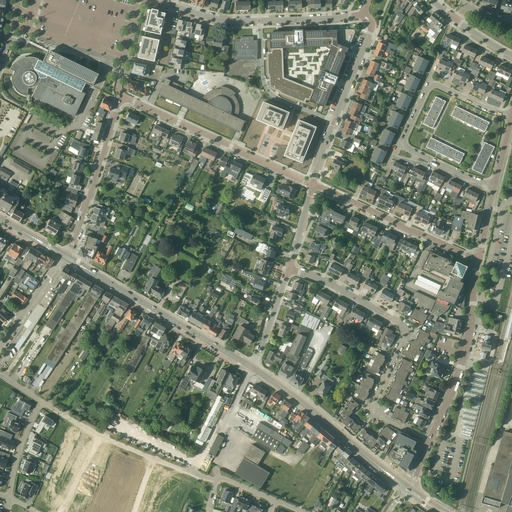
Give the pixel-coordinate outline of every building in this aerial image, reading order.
[(212,0),(211,6),(218,8),(220,1),(216,0),(212,0)] [(226,0),(226,1),(223,1),(221,9),(228,11),(230,2),(230,0),(226,0)] [(244,10),(244,2),(240,2),(239,0),(232,0),(232,2),(233,3),(236,3),(236,10),(244,10)] [(276,9),(276,2),(275,0),(268,0),(269,9),(276,9)] [(280,0),(281,2),(276,2),(276,9),(284,9),(283,1),(286,1),(286,0),(280,0)] [(286,0),(286,1),(289,1),(289,9),(296,9),(295,0),(286,0)] [(295,0),(296,9),(302,8),(302,1),(305,1),(304,0),(295,0)] [(404,0),(402,3),(399,8),(398,10),(395,14),(399,17),(397,21),(400,23),(405,15),(402,14),(403,12),(402,11),(404,8),(404,9),(408,1),(410,3),(413,0),(404,0)] [(491,0),(488,7),(492,9),(493,7),(496,8),(498,2),(498,0),(491,0)] [(509,0),(506,0),(506,2),(502,1),(501,9),(504,9),(504,12),(507,12),(509,4),(509,0)] [(426,9),(420,2),(414,8),(409,16),(413,18),(417,11),(419,14),(416,19),(419,21),(422,16),(421,14),(426,9)] [(152,10),(150,9),(145,31),(161,35),(166,13),(159,12),(159,10),(153,9),(152,10)] [(429,18),(432,21),(432,20),(435,23),(438,20),(438,21),(441,17),(435,12),(429,18)] [(446,21),(441,17),(438,21),(438,20),(435,23),(432,20),(432,21),(427,26),(436,33),(446,21)] [(407,21),(403,19),(398,28),(402,30),(407,21)] [(183,21),(178,20),(176,30),(185,32),(187,26),(182,25),(183,21)] [(193,23),(188,22),(187,26),(185,32),(194,34),(196,28),(192,27),(193,23)] [(202,25),(197,24),(196,28),(194,34),(204,37),(205,30),(201,29),(202,25)] [(268,39),(268,42),(271,42),(271,52),(269,52),(267,52),(267,60),(267,76),(269,76),(269,88),(279,92),(279,93),(298,101),(305,104),(306,101),(306,100),(316,104),(315,106),(318,107),(319,105),(320,105),(325,107),(328,100),(334,86),(335,86),(339,77),(337,76),(338,76),(343,62),(346,55),(345,54),(346,52),(347,53),(355,33),(355,32),(355,31),(355,30),(354,30),(353,30),(353,29),(352,29),(329,30),(329,31),(327,31),(327,30),(319,30),(304,31),(304,30),(294,30),(294,31),(293,31),(278,32),(270,32),(270,38),(271,39),(268,39)] [(449,49),(451,44),(455,37),(449,34),(447,37),(445,35),(439,48),(442,50),(444,44),(448,46),(447,48),(449,49)] [(160,40),(144,36),(139,58),(155,61),(160,40)] [(214,39),(206,39),(206,43),(213,43),(213,46),(222,47),(221,51),(224,51),(224,52),(228,53),(229,46),(225,46),(227,37),(222,36),(222,39),(217,39),(214,38),(214,39)] [(234,56),(234,60),(258,60),(258,48),(257,48),(257,41),(254,41),(254,36),(241,37),(241,39),(235,39),(235,53),(236,53),(236,56),(234,56)] [(461,39),(455,37),(451,44),(457,47),(461,39)] [(187,41),(176,39),(175,44),(179,45),(178,49),(185,51),(187,41)] [(377,49),(388,53),(392,55),(393,52),(388,50),(389,47),(388,46),(386,45),(382,43),(379,42),(377,49)] [(468,55),(472,48),(466,45),(462,52),(468,55)] [(178,49),(174,48),(173,53),(177,54),(176,58),(183,60),(185,51),(178,49)] [(478,50),(472,48),(468,55),(474,58),(478,50)] [(388,53),(377,49),(374,55),(384,59),(386,55),(387,56),(388,53)] [(81,92),(81,91),(85,83),(92,86),(98,74),(95,73),(94,73),(91,71),(87,70),(87,69),(83,68),(84,67),(83,68),(80,66),(80,65),(80,66),(76,64),(72,62),(69,60),(48,50),(42,62),(38,60),(39,59),(37,58),(36,58),(35,58),(34,58),(34,57),(33,57),(31,57),(29,57),(28,57),(26,57),(24,57),(23,58),(22,58),(21,59),(21,58),(19,59),(18,60),(17,61),(16,61),(15,62),(14,63),(13,63),(13,64),(12,65),(12,66),(11,66),(12,66),(11,67),(10,68),(10,69),(12,70),(14,71),(13,73),(13,74),(12,76),(11,75),(11,76),(12,77),(11,78),(11,79),(12,81),(11,81),(12,82),(12,84),(13,84),(13,86),(14,87),(15,89),(16,90),(17,91),(19,92),(19,93),(21,94),(22,94),(24,95),(26,95),(26,96),(27,96),(28,91),(30,91),(30,92),(31,91),(34,92),(32,96),(34,97),(36,98),(38,99),(39,99),(39,100),(40,100),(41,100),(41,101),(43,102),(44,102),(46,103),(47,104),(48,104),(50,105),(51,105),(51,106),(51,105),(52,106),(53,106),(55,107),(56,108),(57,108),(58,109),(58,108),(58,109),(59,109),(60,109),(60,110),(61,110),(62,111),(63,111),(65,112),(66,112),(66,113),(68,114),(70,114),(70,115),(71,115),(74,117),(75,115),(76,113),(76,112),(77,110),(77,109),(78,109),(78,108),(78,107),(79,106),(79,105),(80,105),(80,103),(81,103),(81,101),(82,101),(81,101),(82,99),(83,98),(83,97),(84,95),(85,93),(82,92),(81,92)] [(444,69),(447,62),(448,60),(442,57),(445,51),(442,50),(437,59),(441,60),(438,66),(444,69)] [(416,63),(421,65),(426,68),(429,61),(419,56),(416,63)] [(485,66),(488,59),(482,56),(479,64),(485,66)] [(176,58),(172,57),(171,62),(175,63),(174,69),(181,69),(183,60),(176,58)] [(494,62),(488,59),(485,66),(491,69),(494,62)] [(369,67),(376,70),(378,71),(380,67),(385,69),(390,71),(392,66),(381,61),(380,64),(372,61),(369,67)] [(447,62),(444,69),(450,72),(453,65),(447,62)] [(147,66),(135,63),(134,66),(133,69),(133,73),(145,76),(145,75),(149,76),(151,67),(147,66)] [(423,74),(426,68),(421,65),(416,63),(413,70),(423,74)] [(503,75),(506,68),(500,65),(497,72),(503,75)] [(375,74),(376,70),(369,67),(366,74),(375,77),(374,80),(375,80),(382,83),(383,79),(380,78),(381,76),(375,74)] [(511,70),(506,68),(503,75),(509,78),(511,71),(511,70)] [(455,77),(461,80),(464,73),(458,70),(455,77)] [(467,83),(470,76),(464,73),(461,80),(467,83)] [(408,81),(413,84),(417,86),(421,79),(411,75),(408,81)] [(159,94),(180,104),(241,132),(246,121),(238,117),(238,116),(239,111),(239,108),(238,102),(237,99),(234,95),(236,93),(233,91),(229,88),(225,87),(223,87),(221,86),(221,89),(216,89),(212,90),(208,93),(205,95),(202,99),(201,100),(177,89),(179,84),(166,78),(159,94)] [(483,80),(477,78),(476,78),(471,88),(478,91),(481,84),(483,80)] [(372,90),(374,84),(374,83),(364,79),(361,86),(372,90)] [(138,83),(131,81),(130,81),(128,86),(128,87),(128,88),(129,88),(129,89),(130,89),(147,97),(150,90),(146,88),(145,91),(138,88),(139,87),(137,87),(138,83)] [(414,92),(417,86),(413,84),(408,81),(405,88),(414,92)] [(487,87),(481,84),(478,91),(484,94),(487,87)] [(372,90),(361,86),(359,92),(362,93),(360,98),(368,101),(373,90),(372,90)] [(496,100),(499,92),(493,90),(490,97),(496,100)] [(502,102),(505,95),(499,92),(496,100),(502,102)] [(399,99),(404,102),(409,104),(412,97),(402,93),(399,99)] [(446,101),(436,97),(433,103),(443,108),(446,101)] [(97,116),(102,118),(105,112),(103,111),(104,109),(110,111),(112,105),(112,104),(111,104),(110,103),(111,103),(111,102),(110,102),(103,99),(97,112),(99,113),(97,116)] [(396,106),(401,108),(406,111),(409,104),(404,102),(399,99),(396,106)] [(264,102),(257,119),(282,130),(289,113),(264,102)] [(352,108),(364,113),(367,106),(355,102),(352,108)] [(443,108),(433,103),(430,110),(440,115),(443,108)] [(451,116),(458,119),(463,109),(456,106),(451,116)] [(362,119),(364,113),(352,108),(350,114),(353,116),(352,119),(360,122),(362,123),(363,119),(362,119)] [(458,119),(465,122),(469,113),(463,109),(458,119)] [(440,115),(430,110),(427,117),(436,122),(440,115)] [(391,118),(396,120),(401,122),(404,116),(394,111),(391,118)] [(136,125),(139,117),(135,116),(129,113),(126,120),(136,125)] [(465,122),(471,126),(476,116),(469,113),(465,122)] [(88,126),(87,129),(103,134),(105,125),(101,123),(102,118),(97,116),(94,123),(95,123),(94,125),(96,126),(95,128),(88,126)] [(471,126),(478,129),(483,119),(476,116),(471,126)] [(436,122),(427,117),(423,124),(433,128),(436,122)] [(398,129),(401,122),(396,120),(391,118),(388,124),(398,129)] [(345,126),(352,129),(357,131),(360,122),(352,119),(351,121),(347,120),(345,126)] [(483,119),(478,129),(485,132),(490,122),(483,119)] [(299,120),(285,155),(302,162),(316,127),(299,120)] [(158,140),(159,137),(163,128),(156,125),(153,132),(157,134),(157,133),(159,134),(158,137),(157,136),(155,139),(158,140)] [(350,133),(352,129),(345,126),(342,133),(351,136),(350,140),(354,141),(360,144),(361,140),(354,138),(355,135),(350,133)] [(159,137),(158,140),(159,141),(160,141),(161,138),(160,138),(161,135),(163,136),(163,137),(167,139),(170,132),(163,128),(159,137)] [(100,141),(103,134),(87,129),(83,138),(88,140),(90,135),(89,134),(90,133),(93,134),(92,138),(100,141)] [(382,136),(387,138),(392,140),(395,134),(385,129),(382,136)] [(74,137),(79,139),(83,132),(78,130),(74,137)] [(135,138),(136,135),(129,132),(128,135),(122,133),(121,136),(120,136),(119,139),(120,139),(119,140),(127,143),(128,138),(132,140),(133,137),(135,138)] [(177,137),(173,135),(169,144),(178,148),(177,151),(180,152),(184,144),(181,143),(183,138),(178,135),(177,137)] [(379,142),(384,145),(389,147),(392,140),(387,138),(382,136),(379,142)] [(426,147),(433,150),(438,141),(431,137),(426,147)] [(190,151),(188,154),(195,157),(198,150),(195,149),(197,144),(189,140),(185,149),(190,151)] [(360,144),(354,141),(353,144),(343,140),(342,143),(341,143),(340,146),(341,146),(340,146),(348,150),(352,151),(354,146),(358,148),(360,144)] [(88,150),(83,148),(84,143),(80,142),(78,141),(74,148),(80,152),(79,155),(86,157),(88,150)] [(433,150),(440,154),(445,144),(438,141),(433,150)] [(485,142),(482,149),(492,154),(495,147),(485,142)] [(440,154),(446,157),(451,147),(445,144),(440,154)] [(132,149),(128,147),(126,146),(124,151),(117,148),(114,157),(123,160),(125,153),(131,155),(131,154),(132,149)] [(374,154),(379,156),(384,158),(387,152),(377,147),(374,154)] [(446,157),(453,160),(458,151),(451,147),(446,157)] [(206,161),(208,158),(211,151),(205,148),(201,155),(202,155),(199,161),(201,163),(202,160),(206,161)] [(482,149),(478,156),(488,160),(492,154),(482,149)] [(217,153),(211,151),(208,158),(211,159),(207,166),(210,167),(213,160),(214,160),(217,153)] [(458,151),(453,160),(460,163),(465,154),(458,151)] [(371,160),(376,163),(381,165),(384,158),(379,156),(374,154),(371,160)] [(229,159),(223,156),(219,164),(218,167),(220,169),(222,165),(225,167),(229,159)] [(478,156),(475,162),(485,167),(488,160),(478,156)] [(68,168),(72,169),(81,172),(84,165),(81,164),(82,161),(69,157),(72,158),(70,163),(68,168)] [(342,158),(340,162),(335,160),(332,166),(335,167),(334,167),(335,168),(334,170),(338,172),(340,166),(344,168),(344,167),(347,160),(342,158)] [(243,165),(234,161),(230,169),(239,173),(243,165)] [(390,165),(386,174),(384,176),(387,178),(392,169),(397,172),(401,165),(395,162),(393,166),(390,164),(390,165)] [(485,167),(475,162),(472,169),(482,174),(485,167)] [(196,167),(192,164),(188,171),(193,173),(196,167)] [(125,177),(127,169),(116,165),(115,169),(110,168),(108,176),(109,177),(110,177),(112,178),(111,181),(116,183),(118,175),(125,177)] [(407,167),(401,165),(397,172),(396,175),(401,178),(399,183),(402,184),(407,174),(404,173),(407,167)] [(407,174),(402,184),(405,186),(409,178),(411,179),(411,178),(415,180),(420,170),(414,167),(410,174),(410,175),(407,174)] [(71,178),(69,183),(69,184),(72,185),(73,184),(77,185),(79,185),(80,182),(78,181),(80,177),(74,175),(74,172),(69,170),(67,176),(71,178)] [(420,170),(415,180),(421,183),(417,191),(419,192),(425,181),(422,180),(426,173),(420,170)] [(428,181),(434,184),(439,174),(433,172),(428,181)] [(258,185),(256,188),(261,190),(263,186),(262,186),(264,183),(265,183),(267,179),(263,178),(255,174),(254,176),(253,176),(247,173),(241,184),(245,186),(248,180),(258,185)] [(439,174),(434,184),(434,185),(440,188),(445,177),(439,174)] [(367,197),(370,189),(367,187),(369,182),(364,180),(361,186),(363,188),(360,194),(367,197)] [(453,190),(456,183),(450,180),(447,187),(453,190)] [(425,181),(419,192),(423,194),(428,183),(425,181)] [(456,183),(453,190),(450,196),(455,199),(452,205),(455,207),(456,205),(459,199),(456,197),(462,186),(456,183)] [(66,198),(76,201),(78,195),(75,194),(76,193),(77,193),(78,190),(64,185),(62,190),(67,191),(68,192),(66,198)] [(280,185),(277,192),(293,199),(297,189),(292,187),(291,188),(284,185),(284,187),(280,185)] [(374,190),(370,189),(367,197),(373,200),(376,194),(378,195),(382,188),(376,185),(374,190)] [(0,208),(7,213),(8,212),(11,214),(16,206),(18,202),(20,198),(15,196),(14,198),(6,193),(7,191),(3,189),(1,188),(0,190),(0,189),(0,208)] [(266,202),(271,191),(265,188),(260,199),(266,202)] [(382,188),(378,195),(381,196),(378,202),(385,205),(388,197),(385,195),(387,191),(385,190),(382,188)] [(469,201),(473,192),(467,189),(463,198),(469,201)] [(473,192),(469,201),(468,202),(474,205),(471,210),(475,211),(478,204),(475,203),(479,195),(473,192)] [(388,197),(385,205),(391,208),(394,202),(397,203),(400,196),(394,194),(392,199),(388,197)] [(400,196),(397,203),(399,205),(396,211),(403,214),(406,206),(408,202),(404,201),(405,199),(400,196)] [(74,207),(76,201),(66,198),(64,204),(59,202),(57,206),(71,213),(71,212),(71,211),(72,208),(71,208),(72,206),(74,207)] [(276,202),(280,203),(279,205),(275,215),(282,217),(283,214),(284,215),(285,215),(286,215),(288,216),(290,209),(282,206),(282,204),(283,204),(284,200),(278,198),(276,202)] [(16,206),(11,214),(10,217),(19,222),(24,214),(20,212),(22,209),(23,209),(25,205),(18,202),(16,206)] [(406,206),(403,214),(409,217),(412,210),(415,212),(418,205),(412,202),(410,207),(406,206)] [(93,213),(92,214),(102,217),(102,216),(103,213),(108,214),(110,208),(98,204),(98,205),(97,208),(95,207),(94,208),(95,208),(93,213)] [(418,205),(415,212),(417,213),(414,219),(421,222),(424,214),(421,212),(423,207),(418,205)] [(424,214),(421,222),(427,225),(430,219),(433,220),(437,210),(432,207),(430,211),(428,215),(424,214)] [(330,220),(331,220),(332,217),(343,222),(345,217),(333,211),(330,209),(327,208),(326,208),(325,211),(324,210),(324,211),(324,212),(322,216),(330,220)] [(61,219),(60,221),(58,224),(60,225),(60,226),(67,230),(74,218),(62,211),(58,218),(61,219)] [(481,216),(475,214),(463,211),(462,217),(455,215),(451,230),(460,232),(464,218),(469,219),(467,227),(471,228),(478,230),(479,225),(480,221),(481,216)] [(33,213),(28,223),(35,227),(40,216),(33,213)] [(102,217),(92,214),(93,214),(91,220),(90,220),(93,221),(92,224),(100,227),(103,228),(105,222),(101,221),(102,217)] [(329,223),(331,220),(330,220),(322,216),(319,223),(320,224),(319,226),(318,225),(315,233),(317,234),(317,235),(318,235),(323,237),(327,229),(325,229),(328,222),(329,223)] [(349,224),(347,228),(348,228),(353,230),(354,231),(352,234),(356,235),(357,233),(359,230),(360,226),(357,224),(359,220),(353,216),(349,224)] [(60,221),(53,217),(51,220),(50,219),(44,229),(54,235),(56,232),(59,233),(60,230),(58,229),(60,226),(60,225),(58,224),(60,221)] [(277,227),(278,224),(279,220),(270,217),(269,221),(274,223),(271,233),(270,237),(275,239),(277,235),(281,236),(283,229),(277,227)] [(442,223),(439,221),(437,224),(434,230),(443,234),(446,228),(441,226),(442,223)] [(366,237),(368,233),(371,225),(365,222),(363,227),(360,226),(359,230),(357,233),(359,234),(366,237)] [(370,241),(375,243),(377,237),(375,236),(378,228),(371,225),(368,233),(373,235),(370,241)] [(251,240),(253,236),(244,231),(241,235),(251,240)] [(383,239),(387,241),(391,234),(385,231),(382,237),(378,235),(377,237),(375,243),(380,245),(383,239)] [(391,234),(387,241),(386,245),(391,247),(390,249),(393,251),(397,242),(395,241),(397,237),(391,234)] [(77,254),(81,256),(83,257),(84,257),(90,260),(91,260),(96,251),(95,251),(97,246),(95,246),(97,239),(96,238),(85,235),(84,240),(83,240),(84,240),(82,245),(83,245),(82,249),(80,248),(77,254)] [(397,246),(407,251),(411,244),(410,243),(411,242),(408,241),(408,242),(401,239),(397,246)] [(264,242),(259,252),(266,256),(273,258),(276,251),(273,250),(274,248),(264,242)] [(322,249),(324,250),(326,247),(326,245),(321,243),(320,245),(312,242),(311,245),(310,245),(309,249),(312,250),(313,251),(313,250),(317,252),(317,253),(318,253),(320,254),(322,249)] [(9,261),(9,260),(11,261),(13,258),(15,259),(18,255),(20,256),(24,250),(21,248),(22,248),(21,246),(19,245),(18,246),(14,244),(12,247),(10,246),(6,251),(8,252),(7,254),(5,258),(9,261)] [(411,244),(407,251),(407,253),(413,256),(412,259),(416,260),(420,251),(417,249),(418,247),(411,244)] [(103,264),(107,256),(112,247),(109,246),(107,251),(104,250),(102,253),(98,252),(94,260),(98,262),(100,263),(101,263),(101,264),(102,264),(103,264)] [(354,246),(351,252),(356,254),(359,248),(354,246)] [(32,256),(35,250),(31,247),(21,264),(23,265),(22,266),(23,266),(26,262),(27,263),(31,256),(32,256)] [(127,250),(123,248),(122,249),(119,247),(115,254),(119,256),(118,258),(122,260),(123,258),(126,260),(129,253),(126,251),(127,250)] [(453,259),(431,248),(421,269),(445,280),(435,301),(416,291),(413,296),(416,297),(419,299),(417,303),(431,310),(430,311),(439,316),(441,315),(443,314),(444,312),(446,311),(448,309),(449,308),(450,306),(455,308),(456,306),(461,308),(462,308),(463,308),(464,307),(464,306),(465,296),(461,294),(464,288),(465,284),(466,284),(466,283),(465,283),(460,281),(462,277),(463,277),(466,271),(465,271),(463,265),(463,264),(457,261),(456,263),(452,261),(453,259)] [(26,262),(23,266),(23,267),(27,270),(32,261),(34,262),(35,261),(40,253),(35,250),(32,256),(31,256),(27,263),(26,262)] [(130,252),(129,253),(126,260),(121,269),(129,273),(138,257),(135,255),(132,254),(130,252)] [(35,261),(34,262),(33,264),(32,264),(29,270),(32,271),(36,264),(35,264),(36,262),(42,265),(47,257),(40,253),(35,261)] [(310,255),(307,254),(307,255),(305,260),(305,261),(312,263),(312,265),(315,266),(318,258),(323,260),(324,257),(318,255),(317,256),(311,253),(310,255)] [(328,270),(334,273),(340,263),(337,261),(333,259),(335,255),(332,253),(328,261),(332,263),(328,270)] [(47,257),(42,265),(48,269),(53,261),(47,257)] [(255,271),(258,272),(267,275),(269,268),(270,268),(272,263),(262,259),(259,265),(257,265),(255,266),(254,269),(255,271)] [(340,263),(334,273),(340,276),(345,268),(347,269),(350,264),(348,262),(346,264),(345,263),(344,265),(340,263)] [(20,269),(15,266),(9,275),(13,278),(20,269)] [(64,267),(51,286),(23,325),(27,328),(31,331),(61,287),(61,286),(71,271),(64,267)] [(150,294),(150,293),(155,285),(157,282),(156,282),(161,274),(162,274),(164,271),(157,267),(153,273),(149,271),(146,276),(150,278),(143,290),(144,291),(144,292),(146,293),(147,292),(150,294)] [(369,290),(372,283),(374,279),(371,278),(370,278),(369,276),(372,270),(370,268),(365,277),(367,279),(363,287),(369,290)] [(13,281),(19,285),(27,273),(22,270),(18,276),(17,275),(13,281)] [(264,283),(265,282),(263,282),(259,281),(260,280),(256,279),(257,275),(243,270),(242,274),(253,278),(251,284),(253,285),(252,286),(263,290),(264,288),(265,288),(266,287),(265,286),(266,284),(264,283)] [(71,271),(61,286),(64,289),(66,287),(65,286),(69,280),(73,282),(77,275),(71,271)] [(351,282),(355,276),(349,272),(345,279),(351,282)] [(34,278),(27,273),(19,285),(26,290),(28,287),(34,278)] [(379,284),(382,286),(387,276),(384,274),(379,284)] [(78,275),(74,283),(45,325),(53,330),(57,323),(59,320),(70,305),(73,300),(77,294),(86,280),(78,275)] [(360,279),(355,276),(351,282),(357,286),(360,279)] [(387,276),(382,286),(384,287),(386,284),(390,277),(387,276)] [(39,282),(34,278),(28,287),(33,290),(39,282)] [(237,282),(231,279),(228,284),(234,288),(236,285),(237,282)] [(77,294),(73,300),(76,301),(78,297),(80,298),(85,289),(87,290),(92,283),(86,280),(77,294)] [(291,292),(297,295),(301,297),(302,297),(305,290),(303,289),(306,284),(301,282),(300,282),(301,282),(300,284),(295,281),(295,282),(293,288),(293,287),(292,288),(293,288),(291,292)] [(374,293),(378,286),(372,283),(369,290),(374,293)] [(388,285),(386,284),(384,287),(380,296),(385,299),(389,292),(391,289),(387,287),(388,285)] [(103,290),(94,285),(89,293),(91,294),(89,297),(87,295),(79,307),(46,358),(55,365),(101,294),(103,290)] [(164,290),(155,285),(150,293),(159,299),(164,290)] [(260,297),(253,294),(254,292),(247,288),(246,292),(250,293),(247,299),(251,301),(250,301),(255,303),(258,304),(260,297)] [(389,292),(385,299),(391,302),(393,299),(396,301),(399,295),(401,290),(402,289),(401,289),(399,288),(399,289),(395,296),(389,292)] [(215,289),(212,295),(218,299),(221,293),(215,289)] [(23,305),(27,299),(15,291),(11,297),(23,305)] [(320,291),(316,298),(321,301),(325,294),(320,291)] [(112,295),(106,292),(102,299),(105,302),(104,304),(103,303),(97,313),(95,312),(91,319),(96,322),(100,315),(101,315),(112,295)] [(299,302),(301,297),(297,295),(291,292),(289,292),(287,298),(293,300),(291,303),(302,308),(304,304),(299,302)] [(325,294),(321,301),(320,304),(325,307),(323,311),(326,312),(329,307),(327,305),(331,297),(325,294),(326,294),(325,294)] [(107,317),(110,319),(115,312),(121,301),(114,296),(109,305),(111,306),(109,309),(113,311),(112,313),(111,312),(107,317)] [(333,306),(339,309),(343,301),(337,299),(338,298),(337,298),(333,306)] [(194,312),(195,309),(200,300),(197,299),(193,305),(190,303),(187,309),(182,306),(177,313),(181,315),(186,318),(190,311),(191,310),(194,312)] [(235,307),(233,311),(223,329),(218,337),(224,341),(229,332),(232,326),(231,326),(233,323),(235,320),(233,319),(235,316),(238,309),(243,301),(240,299),(235,307)] [(115,312),(110,319),(104,331),(108,334),(116,322),(118,323),(121,317),(128,304),(121,301),(115,312)] [(343,301),(339,309),(342,310),(339,315),(342,317),(341,319),(343,321),(347,315),(344,313),(349,305),(349,304),(348,305),(343,302),(343,301)] [(401,312),(406,304),(400,301),(397,308),(399,309),(398,310),(401,312)] [(406,304),(401,312),(405,314),(405,313),(407,314),(411,307),(408,306),(410,303),(407,302),(406,304)] [(196,310),(195,309),(194,312),(189,320),(195,324),(204,307),(202,306),(199,311),(198,311),(196,309),(196,310)] [(209,315),(206,319),(202,327),(207,331),(209,327),(210,326),(213,320),(210,319),(214,313),(215,314),(217,311),(216,311),(218,308),(215,306),(213,309),(212,308),(209,315)] [(0,319),(3,322),(8,317),(6,316),(8,313),(1,307),(0,307),(0,319)] [(209,315),(205,313),(207,309),(204,307),(195,324),(202,327),(206,319),(209,315)] [(353,317),(356,318),(360,311),(360,310),(359,311),(354,308),(354,307),(350,314),(348,312),(347,315),(343,321),(346,322),(347,320),(351,321),(353,317)] [(412,318),(416,321),(423,309),(421,308),(419,311),(415,308),(409,318),(412,319),(412,318)] [(132,321),(134,320),(135,319),(135,317),(133,316),(135,313),(134,313),(135,312),(133,311),(132,311),(129,309),(121,322),(117,330),(120,332),(128,319),(131,321),(131,320),(132,321)] [(425,310),(423,309),(416,321),(420,323),(420,324),(422,325),(428,315),(423,313),(425,310)] [(278,373),(287,379),(292,370),(292,371),(295,366),(300,357),(298,356),(311,328),(315,330),(321,318),(319,318),(306,311),(297,333),(292,343),(290,347),(288,351),(289,351),(285,362),(283,365),(282,366),(278,373)] [(296,317),(297,314),(288,311),(285,321),(292,323),(295,316),(296,317)] [(360,311),(356,318),(362,321),(366,314),(365,314),(360,311)] [(142,321),(137,329),(141,332),(142,332),(146,325),(149,327),(153,319),(145,315),(142,321)] [(218,331),(220,327),(219,327),(222,321),(220,320),(221,317),(218,315),(211,327),(210,326),(209,327),(207,331),(216,336),(219,332),(218,331)] [(240,317),(238,319),(236,323),(241,326),(240,327),(239,327),(238,328),(239,329),(234,337),(237,340),(238,339),(245,342),(250,344),(253,338),(254,336),(251,334),(252,332),(245,328),(249,322),(240,317)] [(373,327),(376,320),(377,320),(376,320),(371,317),(367,324),(373,327)] [(451,333),(459,335),(462,320),(459,320),(459,319),(458,320),(454,319),(447,317),(444,323),(443,326),(446,326),(444,331),(451,333)] [(137,329),(142,321),(138,319),(137,320),(134,326),(133,327),(136,329),(137,329)] [(382,323),(376,320),(373,327),(379,331),(375,338),(378,339),(382,331),(379,329),(382,323)] [(154,333),(156,334),(158,330),(158,329),(161,324),(156,321),(150,330),(154,333)] [(444,333),(444,331),(446,326),(443,326),(444,323),(436,321),(430,332),(435,334),(436,331),(444,333)] [(150,339),(152,340),(157,343),(162,334),(166,327),(161,324),(158,329),(158,330),(156,334),(154,333),(150,339)] [(290,324),(289,327),(281,324),(280,328),(281,328),(279,335),(286,338),(288,330),(292,332),(293,328),(297,330),(299,327),(290,324)] [(59,338),(61,334),(65,329),(62,327),(59,333),(56,337),(59,338)] [(19,349),(31,331),(27,328),(15,347),(19,349)] [(390,330),(386,328),(380,341),(384,343),(385,341),(391,344),(395,336),(389,333),(390,330)] [(419,332),(417,336),(430,342),(430,340),(428,338),(430,334),(419,329),(418,331),(419,332)] [(162,334),(157,343),(161,345),(161,346),(162,347),(159,352),(163,354),(167,348),(168,346),(168,345),(171,340),(169,338),(170,337),(169,336),(168,335),(167,335),(165,334),(165,335),(162,334)] [(145,335),(139,344),(144,347),(145,348),(147,345),(147,344),(146,344),(150,338),(150,337),(145,335)] [(490,350),(490,348),(491,345),(488,345),(489,342),(490,336),(486,335),(484,341),(484,344),(483,343),(482,347),(482,348),(482,349),(482,352),(480,357),(485,358),(486,353),(487,353),(487,350),(490,350)] [(430,342),(417,336),(415,340),(414,340),(413,342),(421,346),(423,347),(426,342),(429,344),(430,342)] [(413,342),(411,341),(410,343),(411,343),(409,348),(421,353),(422,351),(419,350),(421,346),(413,342)] [(168,359),(167,360),(165,359),(162,364),(168,368),(175,355),(178,357),(184,346),(183,346),(183,345),(182,345),(181,345),(180,344),(181,344),(177,342),(175,346),(168,359)] [(288,351),(290,347),(287,345),(286,346),(283,354),(278,351),(277,354),(270,351),(267,357),(268,358),(266,362),(273,366),(275,361),(280,363),(280,364),(280,363),(283,365),(285,362),(289,351),(288,351)] [(341,345),(337,352),(343,355),(347,348),(341,345)] [(184,346),(178,357),(182,359),(178,365),(182,367),(189,354),(191,349),(185,346),(184,346),(184,347),(184,346)] [(84,360),(89,352),(84,348),(79,357),(84,360)] [(420,355),(421,353),(409,348),(407,352),(405,351),(404,354),(415,359),(417,354),(420,355)] [(302,367),(305,369),(313,353),(307,350),(300,365),(302,366),(302,367)] [(141,355),(139,354),(135,351),(125,368),(131,372),(141,355)] [(375,351),(372,357),(384,362),(385,359),(384,358),(385,356),(375,351)] [(382,366),(384,362),(372,357),(371,359),(374,361),(373,364),(380,367),(381,365),(382,366)] [(402,361),(400,365),(412,371),(413,369),(410,368),(413,363),(402,358),(401,361),(402,361)] [(433,375),(433,378),(435,378),(437,377),(441,378),(442,377),(444,377),(444,375),(443,374),(443,372),(444,369),(443,368),(444,366),(433,362),(431,367),(434,368),(432,374),(433,374),(433,375)] [(325,364),(321,370),(317,377),(320,379),(321,379),(324,381),(322,384),(318,391),(321,393),(320,394),(324,397),(327,392),(327,393),(329,392),(330,391),(330,389),(329,389),(334,381),(324,374),(328,367),(325,364)] [(379,369),(380,367),(373,364),(372,367),(369,365),(367,368),(370,369),(376,372),(379,373),(380,369),(379,369)] [(412,371),(400,365),(398,370),(397,369),(396,371),(406,376),(408,372),(411,373),(412,371)] [(198,387),(201,383),(199,382),(205,372),(205,371),(205,370),(202,368),(201,369),(197,367),(197,368),(194,367),(193,367),(191,366),(186,375),(178,389),(183,392),(184,391),(187,386),(186,385),(189,382),(198,387)] [(212,380),(208,388),(206,392),(204,397),(215,402),(218,395),(229,373),(225,371),(225,370),(224,370),(223,370),(222,370),(216,382),(212,380)] [(406,376),(396,371),(395,373),(396,374),(394,378),(395,379),(406,384),(407,382),(404,381),(406,376)] [(472,437),(485,374),(469,371),(462,408),(464,409),(462,420),(464,421),(461,435),(472,437)] [(233,387),(238,377),(230,373),(225,383),(223,387),(228,389),(226,392),(230,394),(233,387)] [(290,381),(299,386),(304,379),(301,377),(302,376),(300,375),(299,376),(295,373),(290,381)] [(26,375),(22,380),(27,383),(27,384),(30,380),(31,379),(26,375)] [(361,380),(369,383),(373,385),(374,382),(373,381),(374,379),(367,376),(366,379),(363,378),(361,380)] [(208,378),(204,385),(208,388),(212,380),(208,378)] [(392,382),(391,385),(401,389),(403,385),(406,386),(407,384),(406,384),(395,379),(393,383),(392,382)] [(373,385),(369,383),(361,380),(360,382),(363,384),(362,387),(369,390),(370,388),(371,389),(373,385)] [(251,391),(257,395),(261,388),(255,384),(251,391)] [(369,390),(362,387),(359,385),(356,391),(368,396),(369,393),(368,392),(369,390)] [(389,392),(401,397),(402,395),(399,394),(401,389),(391,385),(390,387),(391,387),(389,392)] [(439,392),(435,390),(426,386),(425,390),(427,391),(425,395),(436,400),(439,392)] [(261,388),(257,395),(263,398),(263,400),(266,402),(270,394),(267,392),(261,388)] [(366,399),(368,396),(356,391),(355,393),(358,394),(357,398),(364,401),(365,399),(366,399)] [(410,398),(412,399),(414,395),(415,394),(408,391),(406,396),(410,398)] [(268,402),(268,403),(269,405),(270,404),(273,401),(276,403),(281,397),(275,392),(270,399),(271,399),(268,402)] [(401,397),(389,392),(387,396),(386,395),(385,398),(395,402),(397,398),(400,399),(401,397)] [(203,425),(209,427),(212,429),(213,427),(218,418),(225,403),(227,404),(230,399),(225,396),(224,398),(218,395),(215,402),(203,425)] [(414,395),(412,399),(410,398),(409,399),(416,402),(432,409),(433,408),(434,406),(434,405),(435,403),(435,402),(427,398),(425,402),(420,400),(421,398),(418,397),(414,395)] [(351,402),(349,404),(357,410),(358,409),(357,407),(359,404),(352,399),(350,401),(351,402)] [(19,400),(16,405),(17,406),(13,413),(21,417),(25,410),(28,411),(31,406),(19,400)] [(287,411),(292,405),(286,401),(281,407),(282,407),(277,413),(280,415),(282,417),(278,423),(284,427),(288,421),(284,418),(289,412),(287,411)] [(357,410),(349,404),(347,406),(346,406),(344,408),(345,409),(351,414),(354,411),(355,412),(357,410)] [(427,409),(416,404),(415,407),(421,410),(419,414),(427,418),(428,417),(429,418),(430,415),(429,414),(430,412),(427,411),(427,409)] [(398,419),(404,407),(402,406),(400,409),(396,407),(391,417),(393,419),(394,417),(398,419)] [(404,407),(398,419),(402,422),(402,423),(404,424),(409,413),(404,411),(406,408),(405,408),(404,407)] [(351,414),(345,409),(341,413),(342,414),(340,417),(348,417),(351,414)] [(297,427),(306,415),(302,412),(301,411),(297,416),(292,413),(288,420),(297,427)] [(17,416),(8,412),(6,417),(8,418),(5,426),(12,429),(12,430),(11,430),(11,431),(17,433),(19,428),(19,427),(19,426),(20,424),(18,423),(16,422),(17,420),(15,420),(17,416)] [(306,415),(297,427),(295,430),(298,433),(304,426),(304,425),(310,418),(306,415)] [(43,417),(38,426),(42,429),(44,426),(49,429),(49,428),(52,430),(55,426),(51,424),(52,422),(43,417)] [(348,417),(340,417),(343,420),(342,422),(346,425),(351,419),(348,417)] [(423,419),(419,417),(416,424),(423,427),(424,426),(424,427),(425,424),(426,421),(422,419),(423,419)] [(310,418),(304,425),(304,426),(306,428),(304,430),(303,430),(300,433),(302,435),(300,438),(302,440),(305,436),(306,434),(307,433),(308,432),(315,422),(316,422),(310,418)] [(352,419),(351,419),(346,425),(346,426),(348,428),(349,427),(351,429),(358,421),(356,420),(355,421),(352,419)] [(358,421),(351,429),(353,431),(355,434),(361,427),(358,424),(359,423),(358,421)] [(315,422),(308,432),(307,433),(306,434),(309,436),(311,435),(312,436),(313,435),(320,426),(315,422)] [(190,451),(198,455),(204,441),(206,442),(212,429),(209,427),(203,425),(190,451)] [(320,426),(313,435),(312,436),(308,440),(311,443),(313,441),(324,429),(320,426)] [(384,427),(381,430),(391,439),(393,437),(392,436),(394,432),(387,426),(385,428),(384,427)] [(271,436),(263,431),(258,428),(253,436),(252,438),(273,451),(274,448),(276,449),(280,442),(271,436)] [(325,449),(329,445),(334,438),(324,429),(313,441),(311,443),(310,445),(313,447),(321,438),(323,440),(320,444),(325,449)] [(362,438),(364,439),(370,432),(368,430),(367,431),(364,429),(358,436),(361,438),(362,438)] [(378,436),(379,437),(385,442),(386,443),(389,439),(390,440),(391,439),(381,430),(378,434),(380,435),(378,436)] [(397,451),(413,459),(414,457),(415,455),(417,451),(414,450),(418,442),(419,440),(412,437),(405,433),(399,431),(394,441),(393,442),(393,443),(395,444),(396,444),(395,445),(399,447),(397,451)] [(501,502),(509,473),(511,462),(511,433),(504,431),(494,468),(492,468),(483,497),(501,502)] [(370,432),(364,439),(366,441),(365,442),(368,444),(369,443),(374,437),(371,435),(372,433),(370,432)] [(215,457),(224,437),(217,434),(208,453),(215,457)] [(0,436),(0,445),(1,446),(1,445),(5,447),(9,440),(0,436)] [(32,443),(28,451),(41,456),(43,453),(41,451),(43,447),(45,448),(47,444),(34,437),(32,443)] [(374,437),(369,443),(368,444),(373,447),(374,446),(377,448),(376,440),(374,437)] [(376,440),(377,448),(380,445),(382,446),(385,442),(379,437),(376,440)] [(334,438),(329,445),(330,446),(327,450),(324,456),(327,459),(331,452),(340,442),(334,438)] [(309,445),(306,443),(303,441),(297,450),(303,454),(304,452),(309,445)] [(252,444),(245,457),(258,465),(266,452),(252,444)] [(336,463),(338,460),(341,454),(347,448),(342,444),(336,450),(339,453),(335,458),(334,457),(331,460),(336,463)] [(286,448),(280,445),(276,452),(282,455),(286,448)] [(341,454),(338,460),(342,464),(339,467),(342,469),(345,466),(350,460),(348,458),(352,452),(347,448),(341,454)] [(6,453),(0,450),(0,466),(5,468),(8,459),(5,458),(6,453)] [(408,469),(413,459),(397,451),(397,452),(393,450),(389,457),(405,470),(408,469)] [(27,461),(26,460),(26,461),(22,470),(29,473),(33,463),(34,464),(35,460),(29,457),(27,461)] [(270,473),(244,457),(235,473),(260,489),(270,473)] [(350,460),(345,466),(347,468),(345,471),(347,473),(351,468),(357,461),(352,458),(350,460)] [(354,470),(356,472),(362,466),(357,461),(351,468),(347,473),(345,475),(347,477),(350,475),(349,475),(351,472),(351,473),(354,470)] [(352,477),(357,481),(366,469),(362,466),(356,472),(352,477)] [(371,474),(366,469),(357,481),(359,483),(361,480),(361,481),(363,478),(366,480),(371,474)] [(508,505),(511,495),(511,473),(509,473),(501,502),(508,505)] [(371,493),(374,487),(379,479),(372,474),(366,483),(364,487),(371,493)] [(379,479),(374,487),(382,493),(388,486),(379,479)] [(34,494),(38,485),(32,482),(30,485),(25,483),(20,495),(28,499),(30,494),(31,492),(34,494)] [(220,499),(229,503),(233,492),(225,489),(220,499)] [(246,498),(240,496),(239,499),(236,498),(230,511),(232,511),(233,511),(236,506),(241,508),(246,498)] [(331,507),(332,506),(336,499),(331,497),(327,505),(331,507)] [(501,502),(483,497),(482,503),(499,508),(501,502)] [(241,508),(247,510),(245,511),(249,511),(253,505),(250,504),(251,501),(246,498),(241,508)] [(261,511),(264,506),(257,503),(255,507),(253,505),(249,511),(261,511)]
